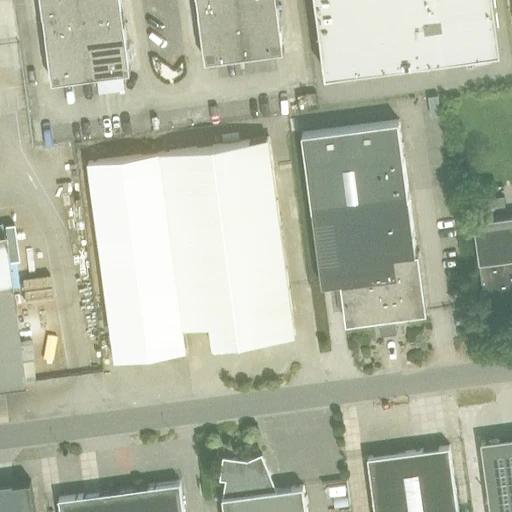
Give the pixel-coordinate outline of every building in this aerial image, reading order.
[(81,0),(41,0),(44,22),(84,17),(81,0)] [(81,0),(84,17),(124,12),(122,0),(81,0)] [(237,0),(212,0),(198,2),(202,30),(241,25),(237,0)] [(237,0),(241,25),(281,20),(278,0),(237,0)] [(316,0),(327,72),(414,61),(406,0),(316,0)] [(406,0),(414,61),(502,49),(495,0),(406,0)] [(88,46),(128,40),(124,12),(84,17),(88,46)] [(48,51),(88,46),(84,17),(44,22),(48,51)] [(241,25),(245,54),(284,49),(283,40),(284,40),(281,20),(241,25)] [(241,25),(202,30),(205,51),(205,50),(206,60),(245,54),(241,25)] [(88,46),(92,75),(131,70),(130,61),(128,40),(88,46)] [(53,80),(92,75),(88,46),(48,51),(51,71),(53,80)] [(381,325),(396,323),(395,315),(428,310),(420,250),(416,251),(399,119),(303,132),(323,284),(341,281),(347,321),(380,317),(381,325)] [(160,150),(89,160),(115,358),(187,348),(184,327),(211,323),(214,345),(295,334),(269,136),(160,150)] [(511,314),(511,214),(474,220),(479,263),(480,263),(488,318),(511,314)] [(0,230),(0,383),(25,380),(22,357),(34,356),(32,340),(20,342),(12,277),(5,230),(0,230)] [(511,511),(511,435),(481,440),(491,511),(511,511)] [(368,455),(375,511),(458,511),(450,444),(368,455)] [(307,511),(304,484),(276,488),(270,489),(266,476),(271,474),(262,452),(248,458),(223,455),(220,478),(226,479),(223,495),(224,511),(307,511)] [(0,484),(0,511),(35,511),(31,480),(0,484)] [(184,511),(181,480),(59,496),(61,511),(184,511)]
